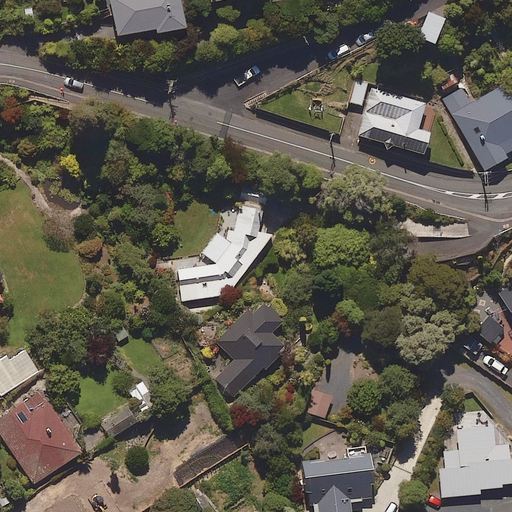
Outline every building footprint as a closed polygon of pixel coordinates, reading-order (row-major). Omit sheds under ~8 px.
[(186,32),(180,0),(111,0),(118,39),(156,33),(157,37),(186,32)] [(447,17),(429,11),(416,44),(434,51),(447,17)] [(427,104),(356,78),(348,101),(367,108),(356,135),(423,160),(432,136),(417,131),(427,104)] [(511,92),(507,83),(471,104),(462,88),(442,99),(485,173),(507,161),(505,157),(511,152),(511,92)] [(217,234),(198,255),(176,265),(181,304),(222,299),(274,240),(260,229),(264,213),(225,203),(217,234)] [(511,283),(497,293),(511,318),(511,283)] [(284,324),(259,299),(216,343),(233,360),(215,379),(234,398),(284,348),(272,336),(284,324)] [(505,331),(489,315),(474,330),(490,346),(505,331)] [(207,380),(176,327),(153,340),(172,372),(177,368),(190,390),(207,380)] [(0,361),(0,393),(3,398),(38,372),(23,351),(10,361),(6,357),(0,361)] [(359,355),(330,356),(331,393),(360,392),(359,355)] [(157,403),(140,383),(129,393),(146,413),(157,403)] [(82,454),(40,393),(0,420),(0,434),(35,486),(82,454)] [(136,421),(126,408),(86,440),(96,453),(136,421)] [(495,448),(494,430),(457,432),(459,453),(438,454),(441,498),(480,496),(479,489),(511,486),(511,462),(510,463),(509,447),(495,448)] [(377,499),(368,449),(346,453),(347,461),(323,465),(322,460),(301,464),(309,508),(317,507),(318,511),(350,511),(349,504),(377,499)] [(60,501),(53,487),(32,497),(39,511),(60,501)]
